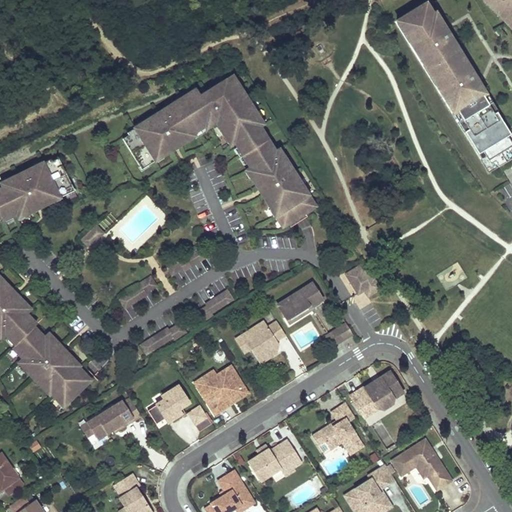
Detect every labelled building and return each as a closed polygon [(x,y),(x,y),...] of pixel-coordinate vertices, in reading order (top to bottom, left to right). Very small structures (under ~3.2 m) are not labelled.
[(511,31),(511,0),(476,0),(509,35),(511,31)] [(428,5),(395,26),(430,84),(464,63),(428,5)] [(511,139),(464,64),(431,86),(488,173),(499,166),(510,160),(511,158),(511,139)] [(240,150),(245,159),(269,143),(261,130),(263,129),(259,124),(262,123),(255,112),(252,113),(249,109),(252,107),(241,90),(239,91),(233,83),(225,89),(224,86),(207,97),(204,92),(199,95),(194,98),(192,96),(181,103),(183,105),(177,109),(176,107),(142,128),(144,130),(138,134),(137,131),(129,137),(130,139),(124,143),(142,170),(148,166),(149,169),(158,164),(156,162),(162,158),(163,161),(197,139),(195,137),(206,130),(207,132),(221,124),(227,134),(224,136),(232,149),(236,146),(239,151),(240,150)] [(285,223),(288,228),(299,221),(315,212),(311,205),(313,204),(310,199),(308,200),(304,195),(306,194),(285,160),(283,161),(279,155),(277,156),(269,143),(245,159),(250,167),(249,167),(252,172),(251,173),(255,179),(252,181),(274,214),(276,213),(279,218),(277,220),(281,225),(285,223)] [(502,171),(511,165),(511,162),(510,160),(499,166),(502,171)] [(0,221),(1,222),(6,220),(7,222),(12,219),(13,221),(43,207),(42,204),(47,202),(48,204),(57,199),(56,197),(62,193),(48,164),(41,167),(40,165),(31,169),(32,172),(27,174),(26,172),(0,184),(0,221)] [(82,241),(89,248),(103,233),(95,226),(82,241)] [(175,260),(166,266),(171,275),(180,269),(182,271),(203,258),(197,249),(176,262),(175,260)] [(368,297),(381,289),(369,269),(362,274),(358,267),(345,275),(358,295),(364,291),(368,297)] [(155,285),(149,276),(138,283),(140,285),(119,299),(124,308),(145,294),(144,292),(155,285)] [(322,300),(311,283),(277,304),(280,308),(283,318),(285,317),(305,311),(310,307),(322,300)] [(207,306),(196,313),(201,322),(212,315),(211,313),(232,299),(227,290),(205,304),(207,306)] [(29,330),(32,327),(21,316),(22,315),(18,311),(19,309),(0,291),(0,338),(1,338),(5,342),(6,341),(13,348),(29,330)] [(305,311),(285,317),(289,323),(311,310),(310,307),(305,311)] [(276,340),(285,335),(276,321),(267,327),(263,321),(241,335),(250,349),(259,364),(272,356),(268,349),(271,347),(270,344),(276,340)] [(174,339),(185,332),(179,323),(168,330),(167,328),(141,345),(146,354),(173,337),(174,339)] [(344,340),(352,334),(346,324),(337,329),(344,340)] [(344,340),(337,329),(325,337),(331,348),(344,340)] [(65,405),(87,381),(82,376),(84,374),(77,368),(75,369),(71,365),(72,363),(48,341),(46,343),(42,339),(40,340),(29,330),(13,348),(10,350),(17,357),(16,358),(20,362),(19,363),(23,367),(22,369),(46,392),(48,390),(52,394),(50,396),(58,403),(60,400),(65,405)] [(250,349),(241,335),(235,339),(244,353),(250,349)] [(268,349),(272,356),(275,353),(278,343),(276,340),(270,344),(271,347),(268,349)] [(220,382),(234,372),(231,366),(216,376),(220,382)] [(194,383),(214,415),(248,393),(234,372),(220,382),(216,376),(213,371),(194,383)] [(372,383),(350,397),(364,418),(370,414),(364,406),(371,401),(377,410),(382,411),(391,405),(392,400),(400,394),(387,373),(378,379),(379,382),(373,386),(372,383)] [(171,420),(181,414),(179,409),(189,403),(178,385),(162,396),(164,399),(156,404),(156,405),(147,410),(156,424),(165,418),(168,416),(171,420)] [(141,416),(130,398),(115,408),(113,406),(87,423),(93,433),(97,440),(113,430),(132,418),(134,420),(141,416)] [(364,406),(370,414),(377,410),(371,401),(364,406)] [(355,418),(345,403),(331,412),(336,420),(312,436),(318,446),(325,442),(330,450),(342,442),(350,455),(363,446),(348,422),(355,418)] [(187,413),(194,425),(207,417),(199,405),(187,413)] [(199,432),(211,424),(207,417),(194,425),(199,432)] [(114,433),(134,420),(132,418),(113,430),(114,433)] [(93,433),(87,423),(81,427),(87,437),(93,433)] [(268,449),(259,454),(247,462),(260,482),(280,469),(289,464),(292,469),(301,463),(287,440),(269,451),(268,449)] [(416,466),(422,467),(427,475),(436,490),(451,480),(425,440),(391,461),(401,475),(416,466)] [(325,442),(318,446),(324,454),(330,450),(325,442)] [(259,454),(268,449),(266,445),(257,450),(259,454)] [(0,454),(0,482),(8,494),(22,484),(1,454),(0,454)] [(289,464),(280,469),(284,477),(293,471),(292,469),(289,464)] [(394,480),(385,465),(368,476),(370,479),(344,496),(354,511),(382,511),(383,511),(379,506),(388,501),(380,489),(394,480)] [(416,466),(423,478),(427,475),(422,467),(416,466)] [(250,497),(234,471),(217,481),(223,491),(225,493),(220,496),(209,503),(210,505),(203,509),(205,511),(230,511),(235,509),(241,505),(240,503),(250,497)] [(139,486),(132,474),(114,486),(121,497),(119,498),(127,511),(151,511),(136,488),(139,486)] [(30,503),(24,507),(16,511),(42,511),(36,502),(42,498),(38,493),(32,497),(34,500),(30,503)] [(10,504),(15,511),(16,511),(24,507),(30,503),(25,495),(10,504)] [(250,497),(240,503),(241,505),(235,509),(236,511),(239,511),(254,503),(250,497)] [(388,501),(379,506),(383,511),(391,507),(388,501)]
